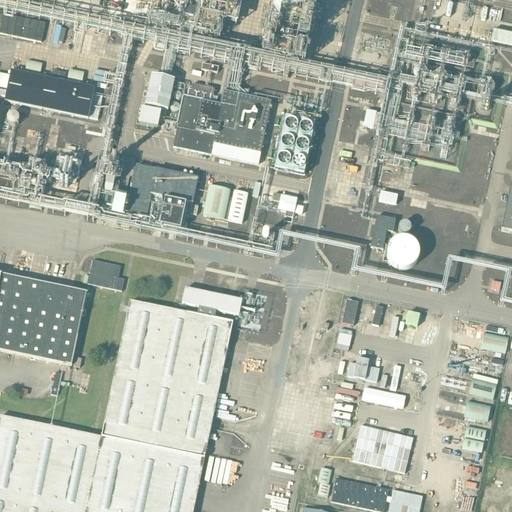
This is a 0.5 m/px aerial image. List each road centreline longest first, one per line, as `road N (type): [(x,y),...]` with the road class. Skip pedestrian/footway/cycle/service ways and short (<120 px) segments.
road 1 (unknown): [(276,395),(419,427)]
road 2 (unknown): [(419,427),(445,308)]
